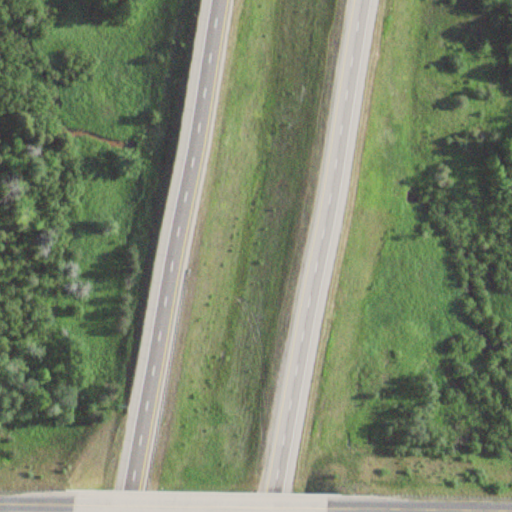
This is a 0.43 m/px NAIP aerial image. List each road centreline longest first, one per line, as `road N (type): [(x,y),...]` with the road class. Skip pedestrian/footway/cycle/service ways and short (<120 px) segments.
road 1 (motorway): [(260,511),(352,0)]
road 2 (motorway): [(214,0),(123,511)]
road 3 (residential): [(322,511),(35,507)]
